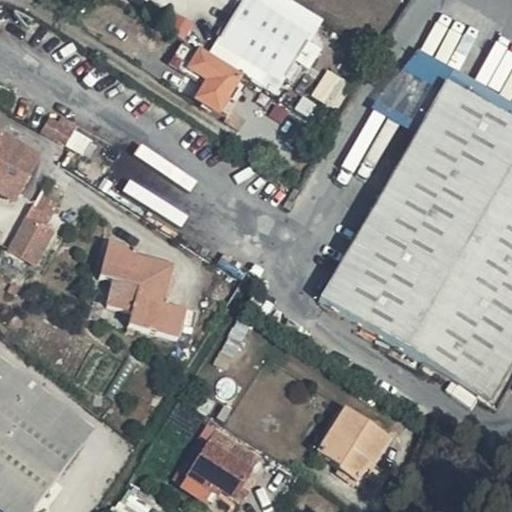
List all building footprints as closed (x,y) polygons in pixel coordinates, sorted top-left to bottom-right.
[(311,45),(264,17),(242,53),(288,81),(311,45)] [(231,72),(188,45),(178,63),(216,87),(205,108),(235,125),(241,115),(242,112),(233,109),(248,83),(231,72)] [(288,81),(242,53),(231,72),(248,83),(257,88),(276,100),(288,81)] [(314,96),(336,110),(352,84),(330,70),(314,96)] [(257,88),(248,83),(233,109),(242,112),(257,88)] [(490,410),(511,373),(511,126),(448,88),(320,304),(490,410)] [(250,120),(241,115),(235,125),(243,130),(250,120)] [(41,157),(0,134),(0,200),(13,208),(41,157)] [(33,206),(11,244),(37,261),(56,226),(48,218),(50,216),(33,206)] [(138,253),(107,245),(98,282),(111,285),(105,311),(131,318),(128,330),(178,343),(186,313),(165,308),(175,269),(136,259),(138,253)] [(0,511),(34,511),(95,434),(0,361),(0,511)] [(396,436),(351,408),(320,453),(361,480),(374,460),(378,462),(396,436)] [(208,451),(250,476),(257,463),(217,436),(208,451)] [(208,494),(231,509),(250,476),(208,451),(188,481),(208,494)] [(206,497),(208,494),(188,481),(186,485),(206,497)]
